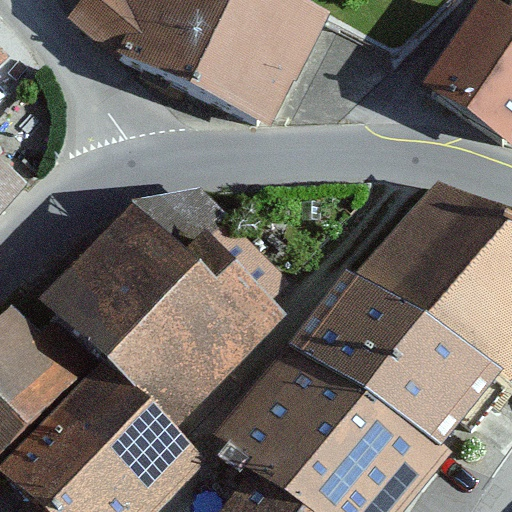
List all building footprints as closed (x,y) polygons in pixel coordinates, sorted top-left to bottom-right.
[(304,0),(73,0),(59,17),(108,56),(262,127),(322,8),(304,0)] [(487,0),(466,0),(412,81),(504,142),(511,129),(511,16),(498,7),(487,0)] [(511,0),(501,0),(498,7),(511,16),(511,0)] [(0,42),(0,60),(9,52),(0,42)] [(0,197),(17,177),(0,161),(0,197)] [(511,220),(420,187),(348,270),(497,378),(511,360),(511,220)] [(125,208),(30,302),(94,366),(163,437),(284,317),(205,238),(180,263),(125,208)] [(497,378),(348,270),(292,338),(442,453),(497,378)] [(21,304),(0,324),(0,444),(81,365),(21,304)] [(442,453),(292,338),(213,441),(248,469),(308,511),(412,511),(452,461),(442,453)] [(163,437),(94,366),(0,458),(0,472),(23,496),(6,511),(130,511),(185,460),(163,437)] [(308,511),(248,469),(217,511),(308,511)]
